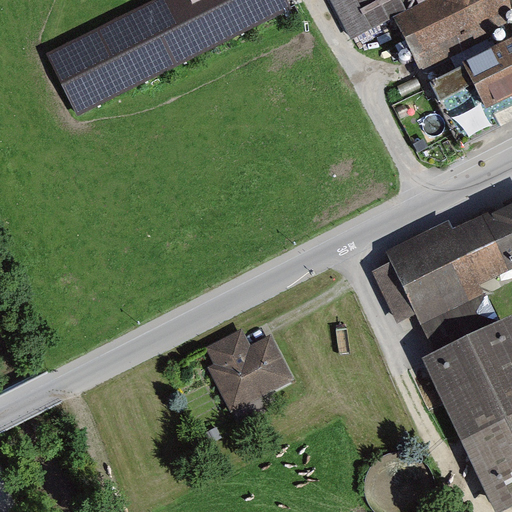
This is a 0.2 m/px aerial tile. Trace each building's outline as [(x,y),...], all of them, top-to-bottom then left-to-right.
[(163,0),(48,57),(79,118),(294,11),(288,0),(163,0)] [(329,0),(352,43),(394,22),(407,15),(399,0),(329,0)] [(511,0),(434,0),(435,1),(407,15),(394,22),(422,75),(452,61),(493,42),(511,34),(504,20),(511,16),(511,0)] [(434,0),(399,0),(407,15),(435,1),(434,0)] [(457,72),(427,86),(459,152),(501,132),(494,118),(511,109),(511,44),(498,52),(493,42),(452,61),(457,72)] [(390,265),(371,274),(397,328),(417,319),(436,359),(501,328),(482,288),(511,273),(511,209),(497,216),(495,213),(453,232),(449,224),(385,254),(390,265)] [(436,359),(423,365),(494,511),(511,511),(511,322),(501,328),(436,359)] [(242,330),(204,349),(213,366),(207,368),(231,416),(293,384),(271,339),(251,349),(242,330)] [(411,504),(410,466),(370,467),(371,505),(411,504)]
